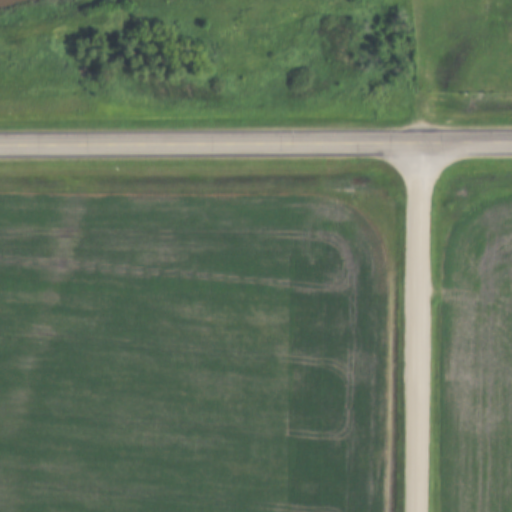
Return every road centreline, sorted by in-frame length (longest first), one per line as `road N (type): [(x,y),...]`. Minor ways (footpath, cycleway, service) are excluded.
road 1 (secondary): [(414,140),(0,142)]
road 2 (residential): [(414,140),(413,511)]
